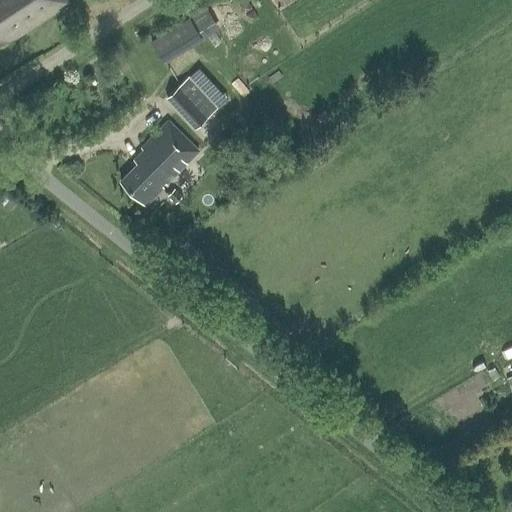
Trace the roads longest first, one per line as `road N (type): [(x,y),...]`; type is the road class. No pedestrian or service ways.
road 1 (unclassified): [(457,511),(0,146)]
road 2 (unclassified): [(0,98),(149,0)]
